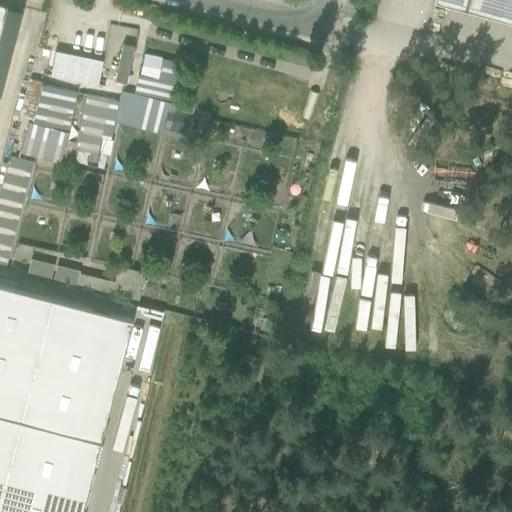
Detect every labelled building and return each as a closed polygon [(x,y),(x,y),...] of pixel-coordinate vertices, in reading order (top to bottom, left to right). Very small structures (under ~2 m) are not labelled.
[(511,0),(436,0),(435,4),(511,24),(511,0)] [(50,75),(97,84),(101,61),(55,51),(50,75)] [(167,60),(144,54),(140,74),(138,74),(133,94),(131,93),(129,103),(117,100),(117,101),(108,100),(108,98),(86,94),(75,150),(97,155),(97,153),(107,155),(111,141),(100,138),(101,135),(109,137),(113,123),(185,140),(193,104),(176,100),(183,63),(167,59),(167,60)] [(40,81),(30,79),(20,117),(31,120),(31,123),(27,122),(19,154),(59,164),(67,132),(66,132),(76,94),(39,84),(40,81)] [(194,131),(202,134),(206,121),(207,121),(208,113),(198,111),(197,118),(197,119),(194,131)] [(29,161),(8,155),(0,185),(0,267),(1,268),(13,220),(16,220),(19,211),(17,211),(29,161)] [(319,233),(345,236),(348,209),(322,206),(319,233)] [(74,285),(137,301),(143,273),(116,266),(112,281),(77,272),(74,285)] [(78,511),(128,318),(0,284),(0,511),(78,511)]
